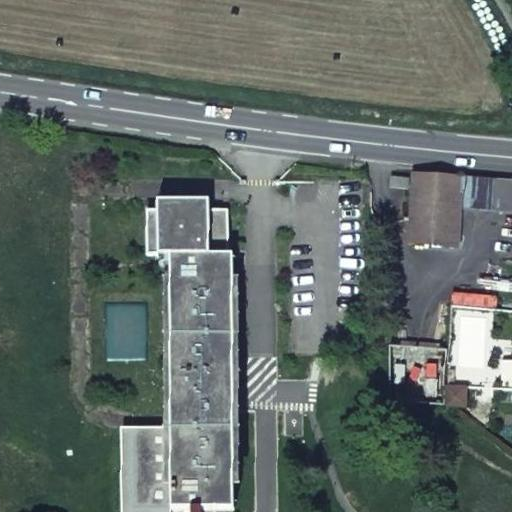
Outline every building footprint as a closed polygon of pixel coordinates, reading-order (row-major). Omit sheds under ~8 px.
[(461,176),(413,173),(407,244),(408,244),(457,248),(460,209),(459,209),(461,176)] [(459,209),(460,209),(494,212),(495,179),(461,176),(459,209)] [(511,213),(511,181),(495,179),(494,212),(511,213)] [(202,213),(149,213),(148,256),(170,256),(169,430),(130,430),(132,511),(176,511),(203,511),(234,511),(234,256),(229,256),(229,212),(217,213),(216,203),(202,202),(202,213)] [(445,388),(446,370),(429,369),(429,387),(445,388)]
